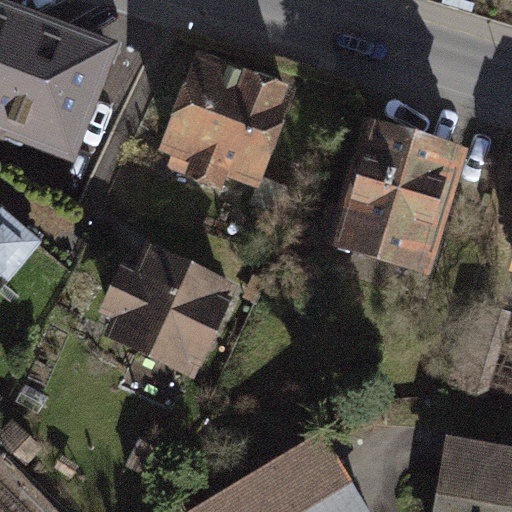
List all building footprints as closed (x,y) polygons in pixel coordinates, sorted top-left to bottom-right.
[(112,43),(0,0),(0,128),(69,155),(112,43)] [(223,163),(257,176),(291,83),(188,43),(155,137),(187,149),(179,171),(216,184),(223,163)] [(363,109),(319,233),(425,266),(464,141),(363,109)] [(293,188),(261,176),(250,202),(280,214),(293,188)] [(0,286),(39,236),(0,201),(0,286)] [(511,234),(503,263),(511,265),(511,234)] [(109,313),(101,332),(191,374),(236,278),(143,236),(131,263),(119,257),(98,307),(109,313)] [(511,312),(511,307),(470,294),(446,384),(489,399),(511,312)] [(0,421),(15,407),(0,392),(0,421)] [(317,425),(191,511),(356,511),(370,502),(317,425)] [(511,511),(511,441),(444,430),(431,511),(511,511)]
